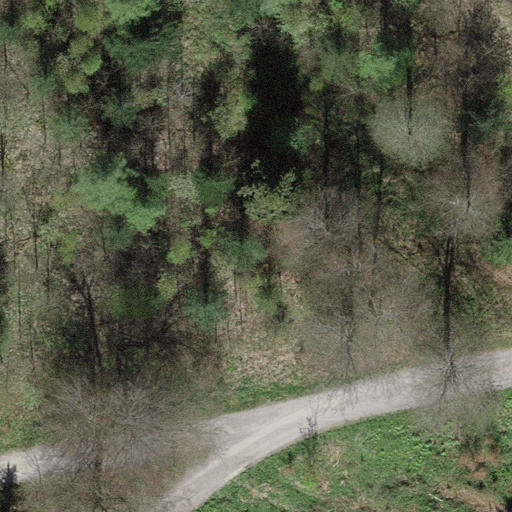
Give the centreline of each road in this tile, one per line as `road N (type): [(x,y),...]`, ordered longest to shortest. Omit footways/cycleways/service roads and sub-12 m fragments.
road 1 (track): [(0,467),(286,416)]
road 2 (track): [(286,416),(511,369)]
road 3 (track): [(164,511),(286,416)]
